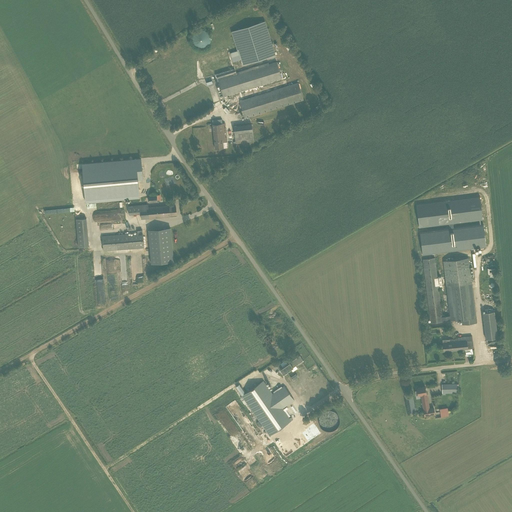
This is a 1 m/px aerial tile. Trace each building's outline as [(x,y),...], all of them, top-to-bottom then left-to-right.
[(266,21),(232,30),(237,50),(230,52),(233,62),(241,59),(243,64),(275,55),(266,21)] [(192,35),(200,49),(212,41),(204,28),(192,35)] [(245,117),(304,101),(299,82),(271,89),(271,88),(257,91),(258,95),(244,99),(242,92),(283,81),(278,60),(236,71),(236,68),(217,73),(223,98),(239,94),(245,117)] [(222,119),(212,120),(215,149),(220,148),(223,148),(227,148),(226,142),(227,141),(225,123),(222,123),(222,119)] [(235,143),(254,142),(253,124),(234,125),(235,143)] [(86,202),(139,197),(138,180),(143,179),(141,158),(82,164),(86,202)] [(480,195),(416,203),(419,227),(449,223),(449,227),(420,231),(422,254),(486,246),(484,223),(454,227),(453,222),(482,219),(480,195)] [(140,219),(164,217),(169,216),(169,215),(176,214),(175,206),(173,206),(173,205),(168,206),(148,208),(147,204),(127,206),(128,214),(140,213),(140,219)] [(87,218),(77,219),(78,247),(89,247),(87,218)] [(173,262),(170,227),(148,229),(151,264),(173,262)] [(103,251),(143,247),(141,230),(137,230),(137,233),(102,236),(103,251)] [(468,258),(443,261),(450,316),(442,317),(435,258),(422,259),(426,289),(431,323),(461,319),(462,325),(476,323),(476,317),(471,283),(468,258)] [(109,289),(110,298),(118,298),(118,289),(109,289)] [(486,339),(498,338),(494,311),(482,313),(486,339)] [(271,343),(274,342),(271,335),(264,338),(266,342),(269,340),(271,343)] [(472,336),(457,338),(458,338),(442,340),(443,351),(473,348),(472,336)] [(299,355),(280,369),(283,374),(291,369),(295,365),(303,360),(299,355)] [(241,396),(269,436),(291,421),(282,408),(294,400),(284,386),(272,394),(263,381),(241,396)] [(445,393),(457,393),(457,384),(442,384),(442,393),(442,394),(445,394),(445,393)] [(425,387),(417,388),(417,390),(414,391),(415,396),(421,395),(424,413),(425,416),(434,414),(433,407),(429,408),(426,392),(425,387)] [(407,398),(409,413),(415,411),(413,397),(407,398)] [(440,408),(441,417),(449,416),(448,407),(440,408)] [(338,414),(322,411),(319,426),(335,430),(338,414)]
